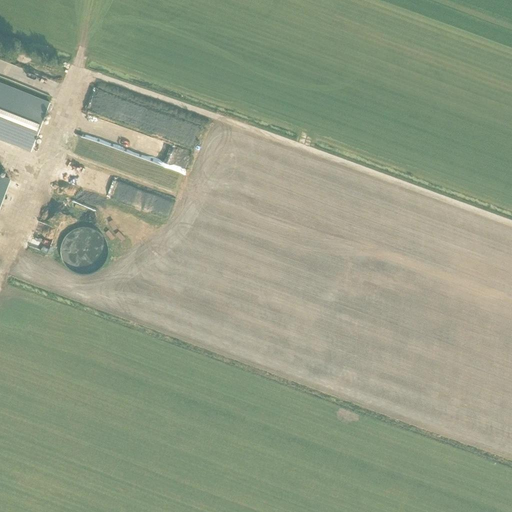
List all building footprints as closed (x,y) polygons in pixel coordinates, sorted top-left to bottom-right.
[(0,82),(0,138),(31,150),(50,102),(0,82)] [(186,148),(196,148),(196,130),(200,121),(88,83),(80,105),(80,116),(79,117),(79,129),(115,141),(114,145),(74,132),(65,157),(146,184),(146,183),(151,184),(159,184),(165,167),(156,167),(152,166),(151,166),(152,164),(152,159),(138,154),(151,155),(162,158),(162,157),(165,148),(171,150),(185,150),(186,148)] [(172,181),(178,181),(179,169),(170,169),(170,174),(165,174),(165,184),(172,184),(172,181)] [(0,206),(11,179),(0,174),(0,206)] [(136,216),(132,229),(145,233),(149,220),(136,216)]
